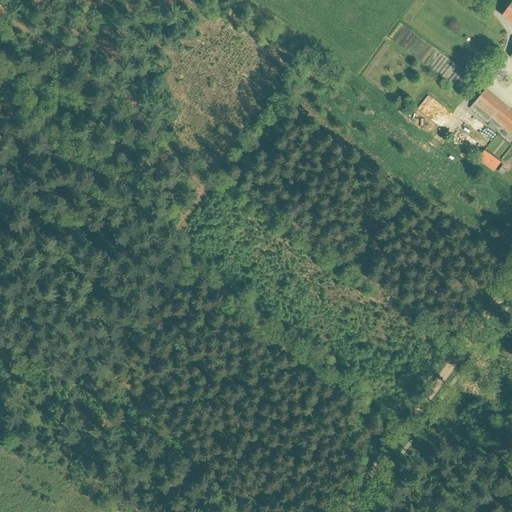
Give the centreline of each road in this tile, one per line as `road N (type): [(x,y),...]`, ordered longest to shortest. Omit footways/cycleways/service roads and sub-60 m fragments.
road 1 (track): [(0,14),(217,170),(165,249),(408,423)]
road 2 (track): [(253,511),(0,329)]
road 3 (track): [(344,511),(511,279)]
